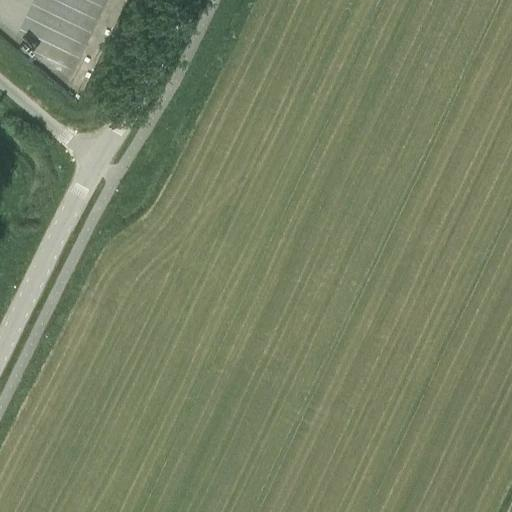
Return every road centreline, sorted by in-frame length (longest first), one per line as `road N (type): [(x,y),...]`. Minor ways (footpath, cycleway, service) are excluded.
road 1 (tertiary): [(0,358),(96,160)]
road 2 (tertiary): [(96,160),(188,0)]
road 3 (unclassified): [(96,160),(0,81)]
